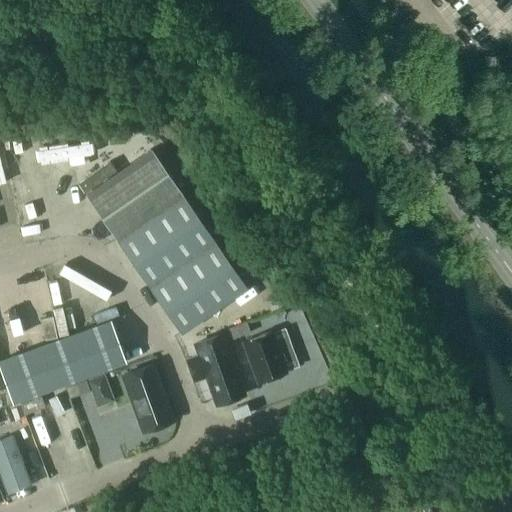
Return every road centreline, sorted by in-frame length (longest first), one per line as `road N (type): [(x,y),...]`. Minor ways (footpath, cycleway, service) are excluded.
road 1 (track): [(506,511),(145,0)]
road 2 (unclassified): [(511,272),(314,0)]
